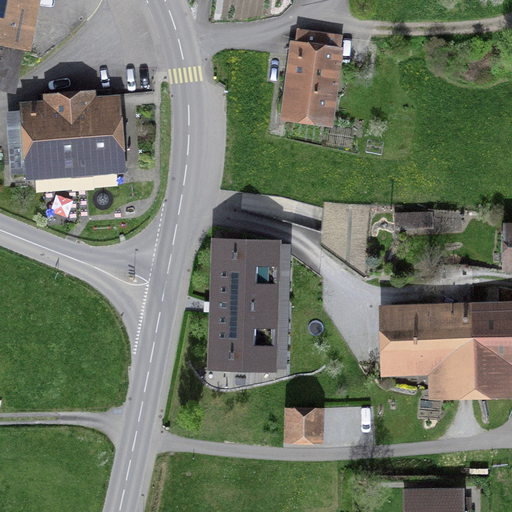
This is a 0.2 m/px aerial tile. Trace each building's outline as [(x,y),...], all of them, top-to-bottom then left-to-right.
[(0,0),(0,79),(2,80),(17,0),(0,0)] [(325,118),(329,80),(334,81),(340,37),(300,32),(289,113),(325,118)] [(88,105),(87,101),(85,98),(28,105),(28,112),(12,113),(9,118),(11,148),(31,146),(34,177),(72,174),(74,175),(88,174),(90,172),(90,167),(117,165),(112,103),(88,105)] [(397,215),(397,228),(427,227),(427,214),(397,215)] [(511,230),(502,231),(501,263),(511,263),(511,230)] [(215,242),(211,366),(272,368),(276,243),(215,242)] [(508,363),(511,362),(511,315),(455,316),(455,311),(449,311),(449,316),(413,317),(413,308),(388,308),(391,364),(433,364),(434,397),(455,396),(455,392),(509,391),(508,363)] [(295,415),(294,440),(312,441),(313,416),(295,415)] [(408,494),(408,511),(459,511),(459,494),(408,494)]
